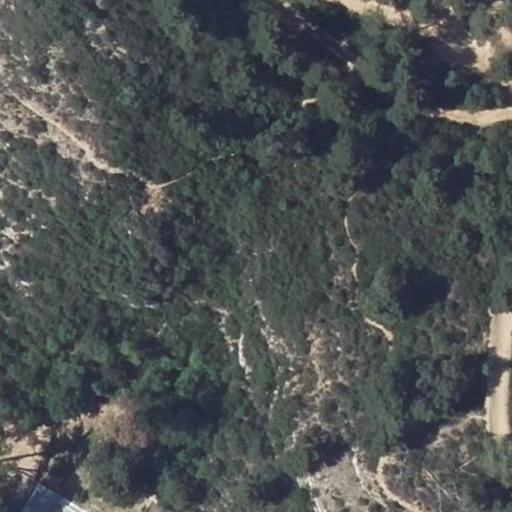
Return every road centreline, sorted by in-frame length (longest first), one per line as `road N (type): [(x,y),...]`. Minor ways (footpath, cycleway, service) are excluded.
road 1 (track): [(511,113),(467,118),(403,99),(270,0)]
road 2 (track): [(343,0),(486,53),(511,77)]
road 3 (track): [(511,449),(492,375),(502,314),(511,305)]
